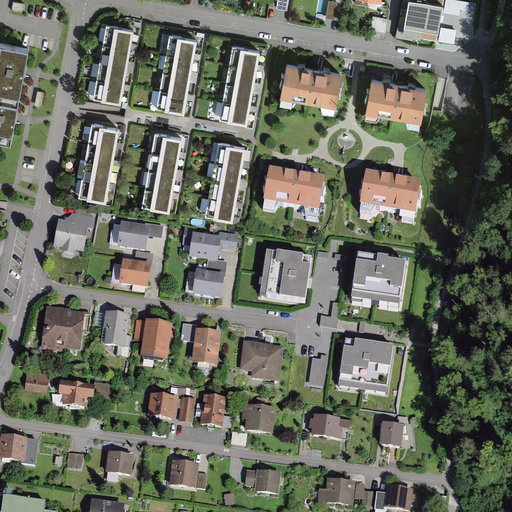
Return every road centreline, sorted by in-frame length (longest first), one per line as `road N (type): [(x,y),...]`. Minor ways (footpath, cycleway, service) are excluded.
road 1 (residential): [(451,478),(0,420)]
road 2 (track): [(454,502),(432,365),(486,143),(477,62)]
road 3 (residential): [(477,62),(108,0)]
road 4 (residential): [(87,0),(31,287)]
road 5 (residential): [(31,287),(295,326)]
